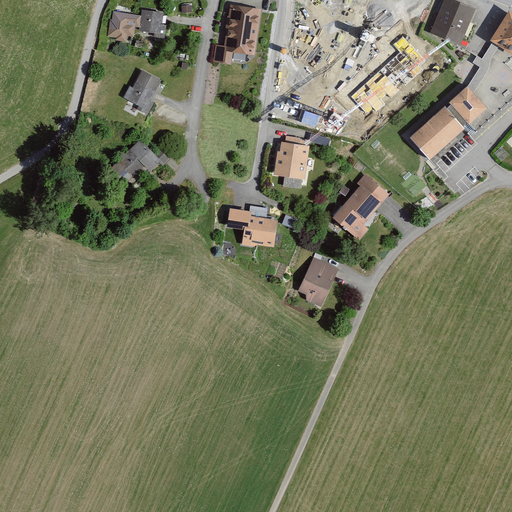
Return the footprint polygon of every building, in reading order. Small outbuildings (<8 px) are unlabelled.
[(472,7),(453,0),(445,0),(433,31),(459,41),(472,7)] [(191,5),(183,6),(183,13),(192,13),(191,5)] [(257,56),(264,10),(232,5),(225,47),(216,46),(213,64),(232,67),(234,53),(257,56)] [(164,26),(166,15),(144,12),(143,17),(115,14),(114,21),(111,20),(108,38),(118,40),(118,42),(135,44),(137,29),(142,30),(142,33),(156,35),(155,39),(166,40),(168,27),(164,26)] [(511,12),(511,13),(494,42),(495,42),(501,46),(511,52),(511,12)] [(474,87),(477,91),(493,67),(489,65),(501,46),(495,42),(484,60),(479,57),(474,65),(481,69),(470,87),(472,89),(474,87)] [(153,104),(164,81),(145,71),(136,89),(132,87),(124,103),(150,116),(156,105),(153,104)] [(415,84),(404,80),(397,98),(408,102),(415,84)] [(476,127),(494,111),(477,91),(474,87),(472,89),(455,104),(456,106),(451,110),(449,108),(415,137),(436,161),(470,131),(468,129),(474,124),(476,127)] [(310,146),(311,139),(287,136),(286,142),(284,142),(283,152),(279,152),(276,175),(285,176),(284,188),(307,191),(313,146),(310,146)] [(155,152),(145,141),(129,156),(125,152),(119,157),(123,161),(113,170),(129,187),(149,169),(153,173),(164,162),(166,165),(174,158),(162,145),(155,152)] [(391,196),(367,174),(359,183),(363,187),(335,218),(360,241),(371,230),(365,224),(391,196)] [(354,190),(346,185),(342,192),(350,196),(354,190)] [(252,207),(251,212),(234,210),(231,229),(248,231),(246,246),(261,249),(261,246),(280,249),(284,222),(270,220),(271,210),(252,207)] [(341,272),(314,260),(299,292),(308,296),(306,301),(324,309),(341,272)]
